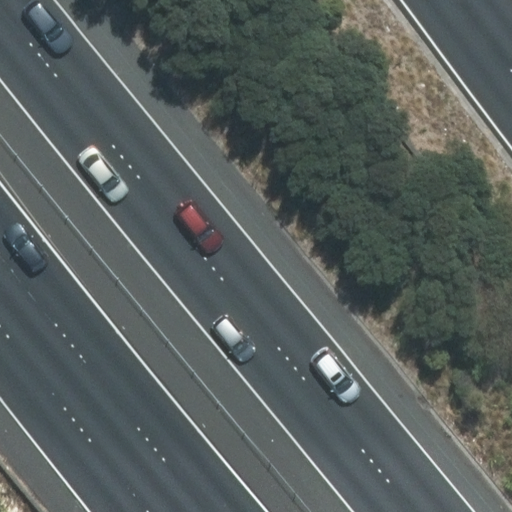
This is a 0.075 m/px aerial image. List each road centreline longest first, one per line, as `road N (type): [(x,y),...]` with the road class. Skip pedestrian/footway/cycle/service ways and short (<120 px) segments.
road 1 (motorway): [(0,20),(414,511)]
road 2 (motorway): [(207,511),(0,251)]
